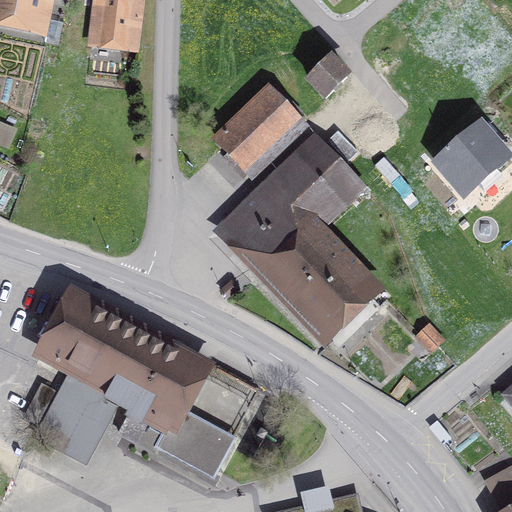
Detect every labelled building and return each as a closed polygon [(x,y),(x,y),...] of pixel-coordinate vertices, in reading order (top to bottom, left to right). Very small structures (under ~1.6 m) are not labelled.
[(0,0),(0,19),(37,27),(43,0),(0,0)] [(96,0),(92,41),(135,46),(140,0),(96,0)] [(331,61),(310,82),(326,99),(347,78),(331,61)] [(301,116),(277,90),(221,144),(230,154),(225,158),(244,178),(249,173),(245,169),(301,116)] [(511,147),(475,119),(436,169),(483,205),(511,168),(511,147)] [(320,149),(232,234),(327,334),(368,295),(314,238),(362,193),(320,149)] [(69,299),(41,352),(112,391),(106,402),(117,407),(119,402),(133,410),(119,434),(154,452),(157,447),(213,477),(228,450),(188,428),(190,417),(180,412),(202,371),(69,299)] [(431,352),(443,342),(429,327),(418,338),(431,352)] [(47,403),(53,406),(41,429),(67,443),(86,409),(60,394),(59,396),(53,393),(47,403)] [(511,468),(488,482),(502,508),(511,502),(511,468)] [(358,511),(356,499),(299,511),(358,511)]
